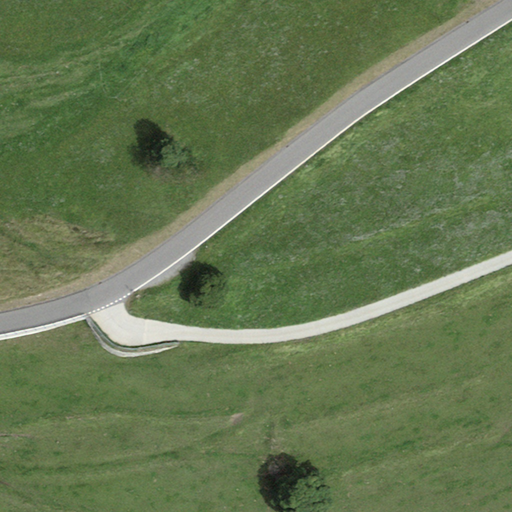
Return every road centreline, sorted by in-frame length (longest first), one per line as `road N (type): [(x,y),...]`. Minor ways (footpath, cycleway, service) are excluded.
road 1 (tertiary): [(0,323),(118,287),(410,71),(511,7)]
road 2 (track): [(93,298),(145,331),(291,333),(383,308),(511,257)]
